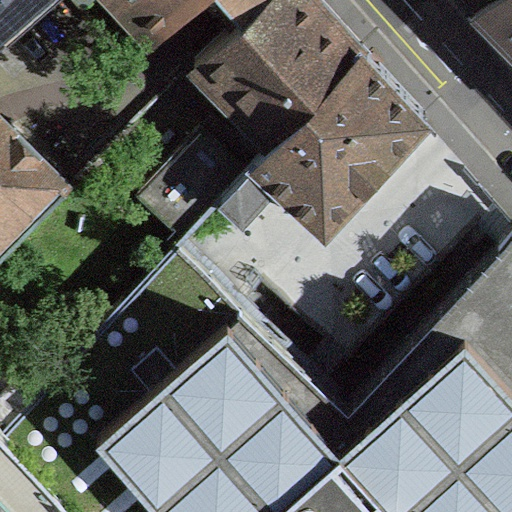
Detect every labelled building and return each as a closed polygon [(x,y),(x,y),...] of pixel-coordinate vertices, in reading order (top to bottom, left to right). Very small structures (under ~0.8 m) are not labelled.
[(0,0),(0,26),(30,0),(0,0)] [(116,0),(152,38),(192,0),(217,0),(233,17),(250,0),(116,0)] [(221,188),(361,41),(324,0),(250,0),(233,17),(194,53),(248,108),(230,127),(212,110),(137,188),(183,230),(221,188)] [(511,0),(480,0),(511,32),(511,0)] [(324,220),(425,110),(361,41),(221,188),(241,206),(273,172),(324,220)] [(0,246),(68,178),(0,111),(0,246)] [(511,511),(511,223),(348,397),(334,384),(337,380),(180,232),(30,394),(2,424),(85,511),(511,511)] [(85,511),(2,424),(30,394),(0,364),(0,511),(85,511)]
